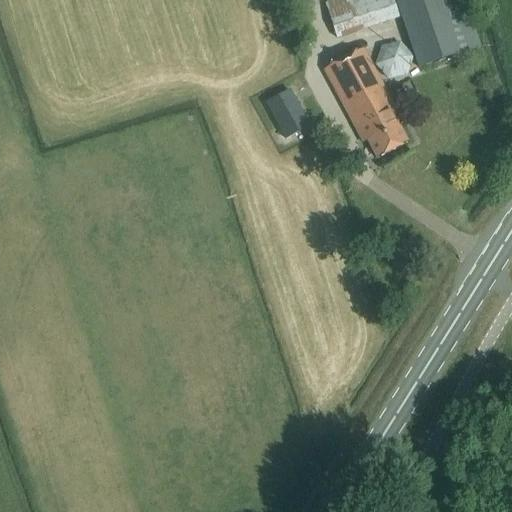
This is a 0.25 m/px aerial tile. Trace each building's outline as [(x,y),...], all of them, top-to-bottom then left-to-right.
[(336,40),(400,19),(393,0),(362,0),(356,2),(354,0),(345,0),(346,0),(345,0),(334,0),(324,4),(336,40)] [(481,47),(465,0),(397,0),(420,68),(481,47)] [(375,67),(389,79),(407,76),(412,56),(400,43),(381,48),(375,67)] [(400,127),(364,53),(324,72),(355,135),(359,133),(374,163),(405,148),(396,129),(400,127)] [(289,93),(266,105),(286,142),(309,129),(289,93)]
